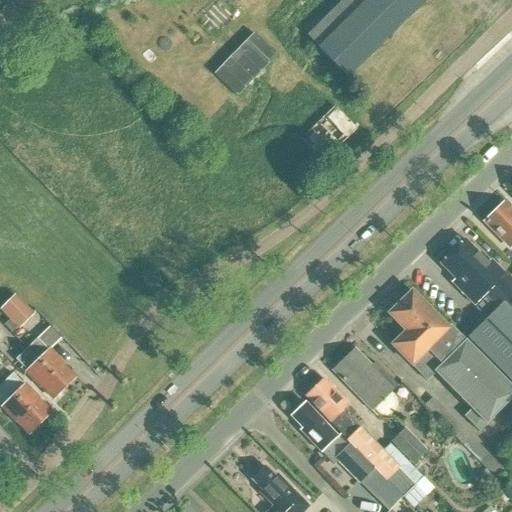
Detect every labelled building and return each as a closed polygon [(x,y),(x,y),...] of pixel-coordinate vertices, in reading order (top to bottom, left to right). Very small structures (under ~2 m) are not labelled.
[(347,77),(424,0),(345,0),(308,37),(347,77)] [(251,32),(206,73),(229,99),(275,58),(251,32)] [(323,162),(356,130),(334,108),(301,140),(323,162)] [(511,215),(503,206),(494,214),(492,214),(487,221),(484,224),(497,238),(498,242),(505,246),(509,250),(511,247),(511,215)] [(464,241),(450,255),(465,270),(466,269),(474,278),(480,272),(498,290),(495,293),(503,301),(511,291),(511,281),(505,275),(505,276),(491,262),(488,265),(464,241)] [(465,270),(450,255),(440,265),(455,280),(451,284),(474,306),(485,296),(497,309),(504,302),(503,301),(495,293),(498,290),(480,272),(474,278),(466,269),(465,270)] [(511,291),(503,301),(504,302),(511,309),(511,291)] [(479,433),(511,398),(511,389),(450,327),(447,329),(411,293),(388,315),(405,333),(392,346),(427,382),(435,374),(471,411),(464,418),(479,433)] [(0,312),(18,331),(35,315),(15,295),(0,309),(0,312)] [(511,309),(504,302),(497,309),(468,338),(511,382),(511,309)] [(35,340),(24,350),(61,389),(73,378),(47,351),(46,352),(35,340)] [(61,389),(24,350),(14,360),(25,372),(24,372),(50,399),(61,389)] [(391,394),(398,387),(375,364),(371,367),(354,350),(332,372),(372,413),(373,411),(379,417),(386,418),(394,414),(397,407),(396,399),(391,394)] [(50,414),(24,387),(23,388),(12,376),(1,386),(38,425),(50,414)] [(341,434),(340,435),(375,470),(385,481),(403,499),(422,480),(389,446),(382,452),(359,429),(357,431),(348,422),(355,414),(348,407),(348,406),(324,381),(305,398),(341,434)] [(38,425),(1,386),(0,386),(0,405),(2,408),(1,408),(27,436),(38,425)] [(438,421),(445,414),(432,400),(425,407),(438,421)] [(321,453),(333,466),(337,462),(360,485),(375,470),(340,435),(337,437),(305,404),(303,406),(299,406),(292,412),(292,417),(291,418),(302,430),(304,428),(308,433),(304,437),(321,453)] [(413,465),(426,453),(404,430),(392,443),(413,465)] [(495,479),(502,472),(494,464),(487,471),(495,479)] [(305,511),(309,509),(278,478),(276,481),(264,469),(262,472),(259,472),(255,476),(255,479),(252,481),(263,492),(261,494),(274,508),(269,511),(305,511)] [(385,481),(371,495),(387,511),(389,511),(403,499),(385,481)]
